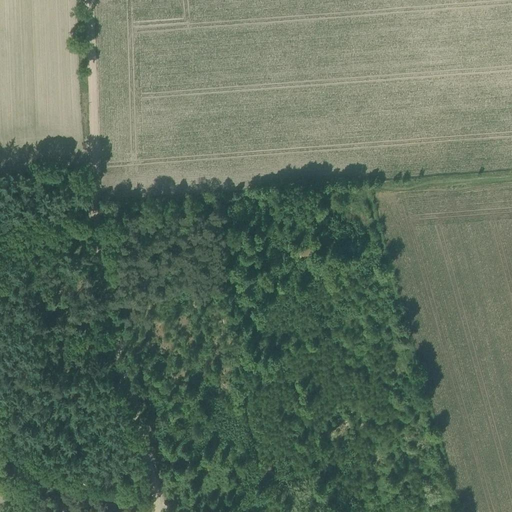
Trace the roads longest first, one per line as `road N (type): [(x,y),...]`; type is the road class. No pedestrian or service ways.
road 1 (track): [(89,0),(100,261),(160,511)]
road 2 (track): [(0,436),(76,479),(159,507)]
